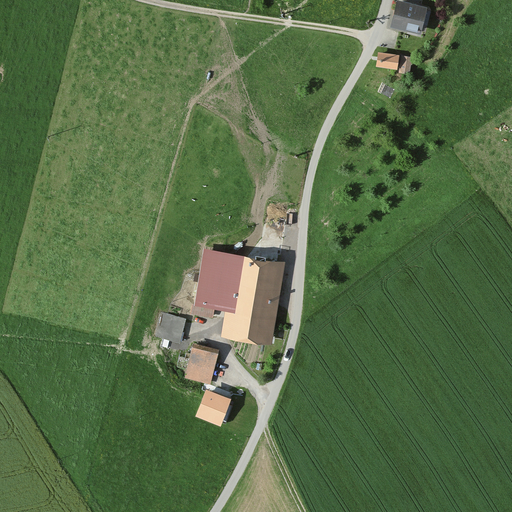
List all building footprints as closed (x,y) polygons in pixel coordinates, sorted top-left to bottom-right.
[(423,9),(393,2),(387,28),(417,35),(423,9)] [(394,70),(396,56),(375,54),(373,68),(394,70)] [(408,57),(399,56),(398,74),(406,75),(408,57)] [(216,304),(222,306),(218,337),(269,344),(280,261),(201,250),(193,305),(190,304),(188,315),(211,318),(212,308),(215,309),(216,304)] [(156,336),(179,342),(185,319),(162,314),(156,336)] [(218,351),(194,345),(186,377),(210,383),(218,351)] [(197,416),(220,424),(229,400),(207,391),(197,416)]
